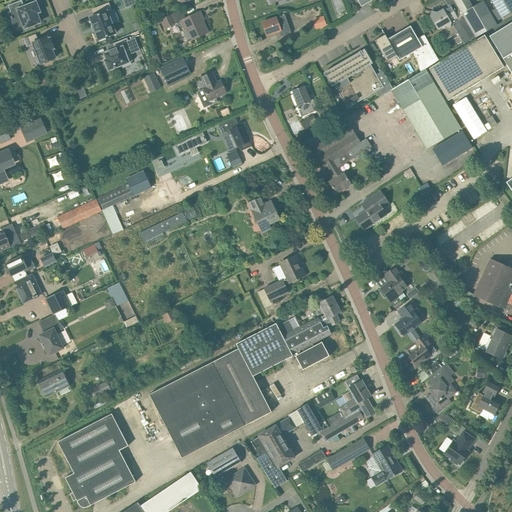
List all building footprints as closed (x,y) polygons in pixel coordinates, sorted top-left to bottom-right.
[(36,2),(27,6),(27,5),(24,6),(22,0),(8,5),(10,12),(9,13),(13,24),(22,21),(25,29),(40,23),(37,13),(40,12),(36,2)] [(432,11),(430,17),(438,30),(444,26),(450,27),(451,22),(455,20),(463,34),(465,33),(470,41),(497,26),(489,12),(483,1),(472,7),(468,0),(452,0),(451,6),(450,5),(442,9),(443,9),(437,13),(432,11)] [(504,22),(502,18),(511,12),(511,0),(490,0),(495,8),(489,12),(497,26),(504,22)] [(92,25),(95,33),(96,33),(99,40),(115,34),(107,12),(111,10),(109,3),(92,10),(95,16),(90,18),(93,25),(92,25)] [(345,5),(336,7),(338,13),(347,10),(345,5)] [(200,12),(185,19),(182,11),(160,21),(164,29),(174,25),(179,22),(183,30),(185,29),(191,41),(208,33),(204,24),(202,24),(201,21),(204,20),(200,12)] [(280,37),(291,33),(285,15),(262,23),(266,35),(278,31),(280,37)] [(314,29),(325,26),(323,16),(311,19),(314,29)] [(511,22),(489,36),(502,58),(511,51),(511,22)] [(424,35),(418,39),(410,26),(404,30),(388,39),(382,30),(385,35),(375,41),(387,62),(397,57),(399,60),(413,53),(414,55),(413,55),(418,63),(418,62),(423,59),(428,67),(438,60),(424,35)] [(33,45),(41,64),(55,58),(52,50),(54,49),(50,38),(48,39),(47,38),(38,41),(36,34),(24,39),(27,48),(33,45)] [(448,101),(504,67),(484,35),(429,69),(448,101)] [(108,70),(114,68),(114,69),(116,68),(133,61),(129,52),(132,51),(127,38),(113,44),(115,49),(110,51),(110,52),(104,54),(106,60),(105,60),(108,70)] [(373,44),(368,47),(372,53),(377,50),(373,44)] [(364,49),(324,73),(332,87),(334,86),(348,108),(375,92),(379,97),(391,90),(393,89),(383,72),(377,75),(371,65),(373,63),(364,49)] [(511,51),(502,58),(511,73),(511,51)] [(157,54),(150,57),(153,64),(154,67),(161,64),(160,61),(157,54)] [(183,59),(161,69),(168,85),(190,74),(183,59)] [(456,120),(426,71),(425,69),(393,89),(391,90),(427,149),(461,129),(456,120)] [(33,77),(37,87),(54,80),(49,70),(33,77)] [(203,89),(197,92),(204,108),(211,105),(211,104),(209,101),(215,98),(226,93),(221,81),(217,82),(215,83),(214,79),(215,79),(212,72),(203,77),(207,87),(204,88),(205,89),(203,89)] [(157,90),(161,88),(154,73),(150,75),(144,78),(146,83),(152,80),(157,90)] [(299,106),(310,102),(308,96),(312,94),(310,90),(306,91),(304,86),(292,91),(299,106)] [(76,100),(87,96),(84,88),(73,92),(76,100)] [(487,131),(466,97),(453,105),(474,139),(487,131)] [(300,123),(304,130),(317,122),(313,115),(300,123)] [(361,142),(345,117),(308,140),(324,166),(325,165),(330,174),(339,168),(372,147),(366,139),(361,142)] [(48,134),(41,118),(20,127),(27,143),(48,134)] [(227,122),(219,126),(223,134),(227,132),(227,133),(231,134),(232,134),(238,147),(238,146),(243,144),(245,149),(250,146),(249,142),(250,141),(243,124),(239,126),(235,119),(227,122)] [(442,166),(472,148),(462,131),(432,149),(442,166)] [(227,154),(233,168),(242,164),(236,150),(227,154)] [(8,151),(0,154),(0,176),(4,175),(3,172),(1,169),(0,165),(0,164),(11,159),(8,151)] [(407,169),(423,195),(432,189),(434,188),(414,165),(407,169)] [(351,185),(344,173),(343,174),(339,168),(330,174),(333,179),(329,182),(336,194),(351,185)] [(102,209),(113,205),(151,187),(144,171),(126,179),(128,185),(98,199),(102,209)] [(366,211),(358,216),(366,228),(375,223),(387,215),(383,208),(389,204),(386,199),(386,200),(380,191),(367,200),(363,203),(361,204),(362,205),(366,211)] [(262,198),(249,204),(258,223),(261,221),(264,227),(269,224),(279,219),(273,206),(266,209),(264,205),(265,204),(264,204),(262,198)] [(96,199),(57,217),(63,229),(102,212),(96,199)] [(182,212),(140,233),(144,242),(163,233),(187,221),(182,212)] [(21,234),(24,241),(48,231),(44,223),(21,234)] [(0,231),(0,251),(10,247),(11,248),(21,244),(17,236),(15,237),(10,225),(3,228),(4,230),(0,231)] [(52,253),(40,259),(44,267),(56,261),(52,253)] [(408,254),(401,259),(405,265),(412,260),(408,254)] [(10,274),(11,276),(18,273),(20,272),(30,267),(31,268),(31,269),(35,267),(31,258),(23,261),(21,256),(5,264),(5,265),(7,275),(10,274)] [(278,282),(264,289),(269,301),(271,301),(271,302),(288,293),(284,286),(306,275),(303,269),(301,269),(295,256),(279,264),(280,265),(286,278),(278,282)] [(511,268),(489,258),(473,295),(499,307),(505,309),(508,303),(511,304),(511,268)] [(381,289),(379,291),(385,298),(387,297),(390,301),(394,306),(406,297),(401,291),(406,287),(404,283),(407,281),(396,266),(387,272),(383,275),(389,283),(381,289)] [(437,267),(432,271),(438,278),(443,275),(437,267)] [(33,274),(15,282),(18,287),(16,287),(24,303),(35,298),(42,294),(33,275),(33,274)] [(443,275),(438,278),(444,287),(449,283),(443,275)] [(119,283),(107,289),(116,307),(127,301),(119,283)] [(409,297),(419,293),(416,287),(406,292),(409,297)] [(63,290),(45,299),(50,307),(53,315),(55,314),(71,306),(67,298),(63,290)] [(328,328),(339,322),(340,321),(336,314),(341,312),(332,296),(319,303),(326,316),(323,318),(319,319),(323,327),(322,327),(327,336),(332,334),(328,328)] [(396,325),(393,327),(398,334),(401,332),(404,336),(407,333),(414,329),(420,324),(418,320),(422,317),(412,303),(411,302),(401,309),(402,310),(407,316),(403,319),(402,319),(395,325),(396,325)] [(173,308),(161,314),(166,323),(177,318),(173,308)] [(41,321),(38,322),(39,323),(44,333),(39,335),(49,355),(63,349),(62,345),(60,341),(56,335),(64,328),(58,322),(58,321),(56,316),(55,314),(53,315),(41,321)] [(158,390),(149,394),(182,458),(272,412),(253,376),(293,356),(292,355),(303,349),(303,348),(327,336),(322,327),(323,327),(319,319),(323,318),(322,315),(301,326),(291,331),(286,321),(279,325),(284,335),(282,335),(276,323),(236,344),(238,349),(158,390)] [(136,316),(124,322),(127,328),(139,322),(136,316)] [(505,349),(511,336),(497,329),(486,351),(502,359),(506,350),(505,349)] [(436,350),(433,346),(424,334),(413,342),(418,349),(408,356),(412,361),(410,362),(415,369),(435,353),(436,350)] [(187,342),(179,346),(182,351),(189,348),(187,342)] [(322,342),(304,351),(295,356),(303,370),(329,356),(322,342)] [(459,342),(453,347),(459,353),(465,348),(459,342)] [(431,394),(426,398),(437,412),(450,403),(447,399),(452,395),(453,387),(451,384),(454,381),(451,376),(454,373),(447,363),(441,368),(440,367),(440,368),(434,373),(428,378),(433,384),(434,385),(432,386),(432,392),(433,393),(431,394)] [(478,368),(476,377),(483,379),(484,377),(485,371),(485,369),(478,368)] [(38,382),(46,397),(68,386),(61,371),(38,382)] [(110,380),(92,388),(97,398),(99,396),(111,390),(115,389),(110,380)] [(308,404),(297,410),(297,411),(304,422),(312,436),(313,436),(319,432),(325,442),(329,440),(330,442),(340,440),(337,435),(350,428),(353,433),(356,431),(357,430),(354,425),(364,419),(365,420),(376,413),(373,409),(367,398),(371,396),(364,384),(362,381),(362,380),(360,381),(350,387),(348,388),(350,392),(343,396),(347,404),(340,408),(339,408),(341,411),(319,424),(312,412),(308,404)] [(473,403),(471,408),(480,413),(483,408),(486,409),(495,414),(500,403),(491,399),(492,396),(494,397),(500,386),(491,381),(488,380),(481,394),(478,393),(474,403),(473,403)] [(319,399),(323,406),(334,399),(330,392),(319,399)] [(436,421),(446,427),(451,417),(441,412),(436,421)] [(74,473),(128,445),(112,414),(67,437),(58,442),(74,473)] [(256,458),(275,488),(287,481),(279,467),(294,458),(281,436),(296,427),(290,417),(259,435),(260,436),(251,442),(255,449),(260,456),(256,458)] [(378,429),(380,434),(392,429),(390,424),(378,429)] [(453,440),(444,454),(451,458),(450,460),(457,465),(458,463),(460,464),(465,456),(464,455),(475,439),(463,431),(456,442),(453,440)] [(363,438),(326,459),(327,461),(333,470),(369,450),(363,438)] [(87,507),(136,482),(119,450),(128,446),(128,445),(74,473),(65,478),(73,492),(70,494),(74,501),(76,499),(79,504),(80,506),(82,507),(84,507),(86,507),(87,507)] [(380,471),(370,477),(376,486),(402,471),(388,445),(371,454),(380,471)] [(207,463),(215,477),(241,462),(233,448),(207,463)] [(326,458),(325,457),(321,451),(298,466),(302,473),(326,458)] [(239,495),(255,485),(244,468),(228,479),(239,495)] [(167,511),(202,489),(196,480),(191,472),(141,505),(145,511),(167,511)] [(302,474),(294,479),(298,486),(306,481),(302,474)] [(414,499),(422,504),(426,498),(418,492),(414,499)] [(145,511),(138,502),(122,511),(145,511)]
